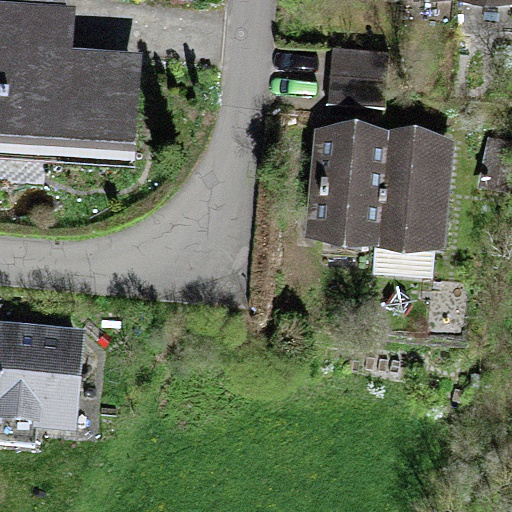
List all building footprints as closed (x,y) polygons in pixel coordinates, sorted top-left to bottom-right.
[(511,0),(455,0),(455,7),(511,11),(511,0)] [(74,22),(0,16),(0,158),(126,168),(133,72),(70,67),(74,22)] [(391,55),(331,50),(329,76),(389,81),(391,55)] [(386,113),(389,81),(329,76),(326,108),(386,113)] [(370,258),(382,145),(311,137),(298,250),(370,258)] [(382,145),(370,258),(431,264),(443,152),(382,145)] [(77,345),(0,340),(0,438),(71,442),(77,345)]
